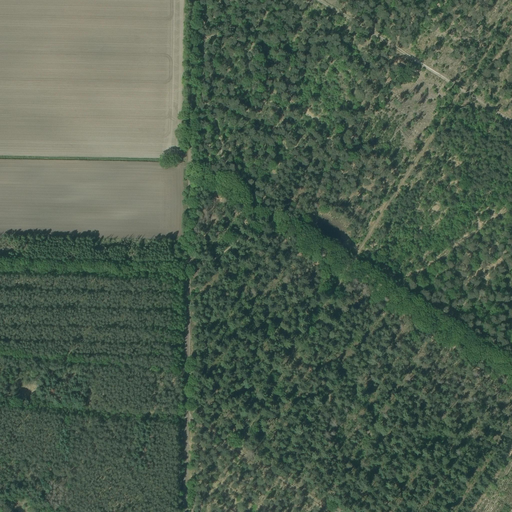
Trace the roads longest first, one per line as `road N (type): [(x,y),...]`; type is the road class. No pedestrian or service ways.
road 1 (track): [(459,87),(237,452)]
road 2 (track): [(332,511),(186,416),(186,369),(0,353)]
road 3 (track): [(186,369),(191,0)]
